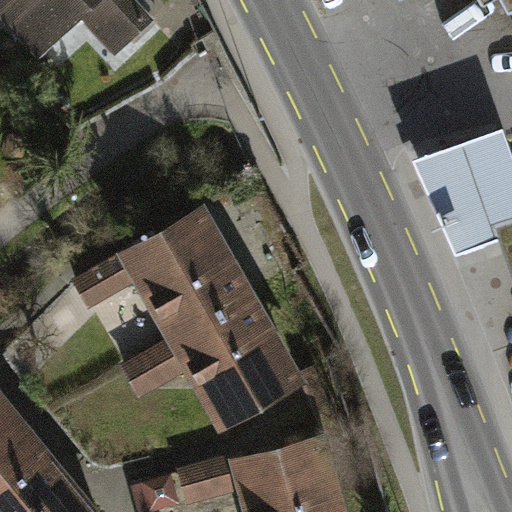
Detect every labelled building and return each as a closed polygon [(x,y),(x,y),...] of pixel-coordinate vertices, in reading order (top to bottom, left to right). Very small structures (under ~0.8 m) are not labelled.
[(0,0),(0,7),(41,52),(97,0),(0,0)] [(511,150),(503,124),(414,157),(456,253),(498,236),(495,223),(511,217),(511,150)] [(142,272),(178,334),(246,294),(219,247),(219,241),(217,236),(214,232),(210,231),(199,212),(131,251),(142,272)] [(142,272),(131,251),(129,248),(88,273),(102,295),(142,272)] [(102,295),(88,273),(76,279),(90,302),(102,295)] [(193,361),(224,416),(294,377),(283,359),(283,353),(281,348),(278,344),(274,342),(246,294),(178,334),(193,361)] [(193,361),(178,334),(137,358),(152,384),(193,361)] [(140,391),(152,384),(137,358),(125,364),(140,391)] [(327,400),(315,368),(301,373),(314,405),(327,400)] [(340,432),(327,400),(314,405),(327,436),(340,432)] [(0,488),(42,454),(29,438),(29,433),(26,428),(21,425),(18,424),(0,402),(0,488)] [(248,481),(255,511),(338,511),(329,477),(330,472),(330,467),(328,462),(324,459),(319,439),(242,459),(248,481)] [(248,481),(242,459),(239,452),(195,464),(202,494),(248,481)] [(0,488),(0,511),(90,511),(89,510),(88,505),(86,500),(82,497),(77,497),(42,454),(0,488)] [(189,497),(202,494),(195,464),(182,467),(189,497)]
